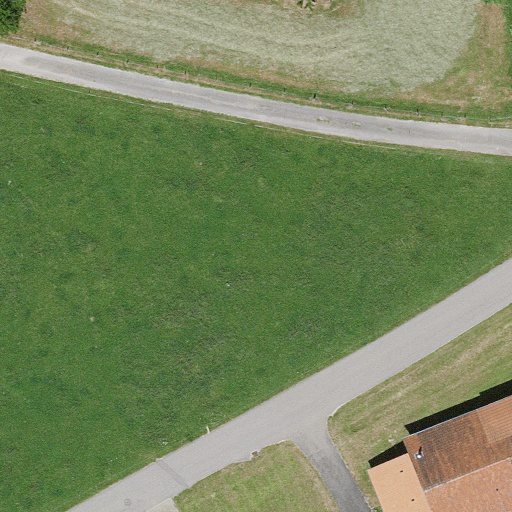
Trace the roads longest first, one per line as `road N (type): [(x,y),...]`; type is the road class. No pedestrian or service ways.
road 1 (residential): [(0,57),(279,122),(511,152)]
road 2 (unclassified): [(103,511),(511,271)]
